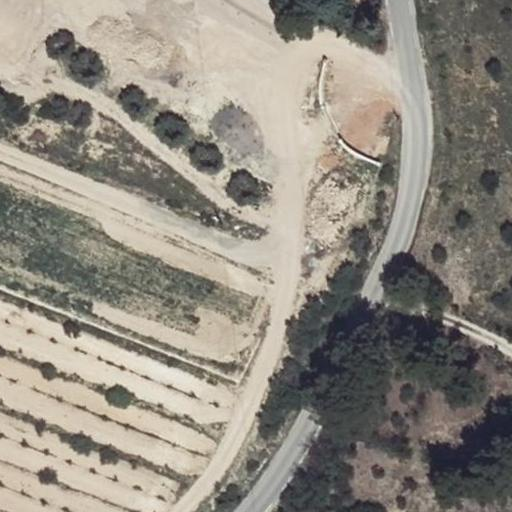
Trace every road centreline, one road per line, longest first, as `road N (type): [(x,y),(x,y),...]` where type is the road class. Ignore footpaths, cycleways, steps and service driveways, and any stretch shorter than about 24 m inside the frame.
road 1 (tertiary): [(395,0),(410,172),(380,285)]
road 2 (tertiary): [(380,285),(296,453),(244,511)]
road 3 (track): [(250,0),(377,72),(403,61)]
road 4 (residential): [(511,358),(380,285)]
